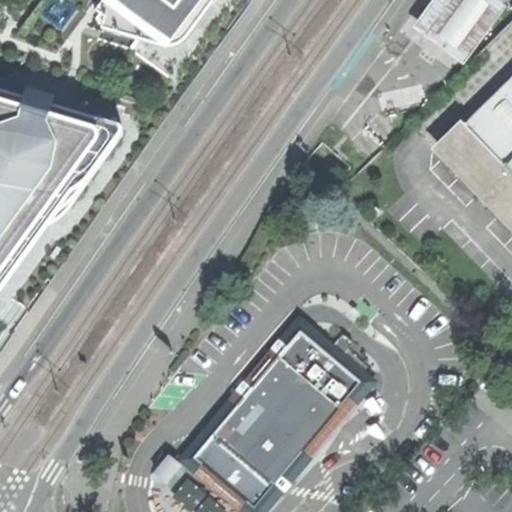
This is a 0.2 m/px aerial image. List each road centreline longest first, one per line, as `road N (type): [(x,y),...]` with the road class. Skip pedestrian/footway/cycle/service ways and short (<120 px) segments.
road 1 (primary): [(30,511),(293,118),(385,0)]
road 2 (primary): [(292,0),(0,411)]
road 3 (residential): [(417,511),(487,437),(511,458)]
